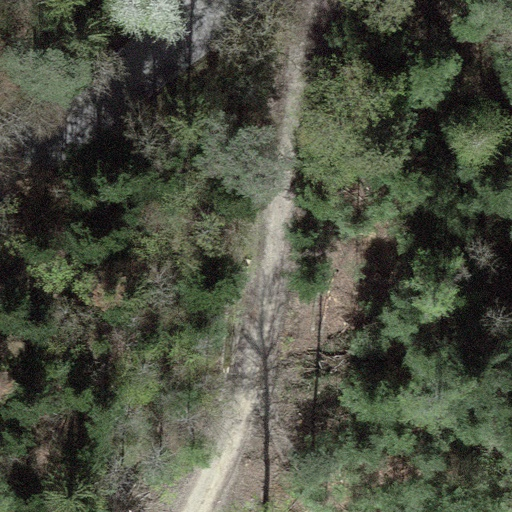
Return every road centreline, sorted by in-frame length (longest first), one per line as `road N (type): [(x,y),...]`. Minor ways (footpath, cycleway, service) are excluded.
road 1 (track): [(311,0),(249,347),(227,430),(191,511)]
road 2 (tertiary): [(0,179),(232,0)]
